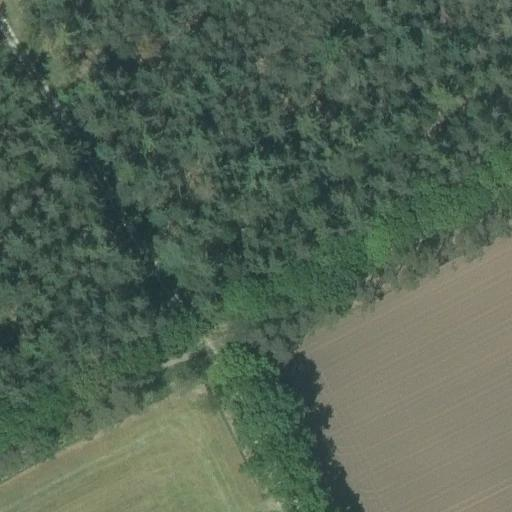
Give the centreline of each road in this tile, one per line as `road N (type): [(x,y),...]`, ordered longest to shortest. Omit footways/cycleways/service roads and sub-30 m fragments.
road 1 (track): [(0,27),(178,354)]
road 2 (track): [(192,339),(286,511)]
